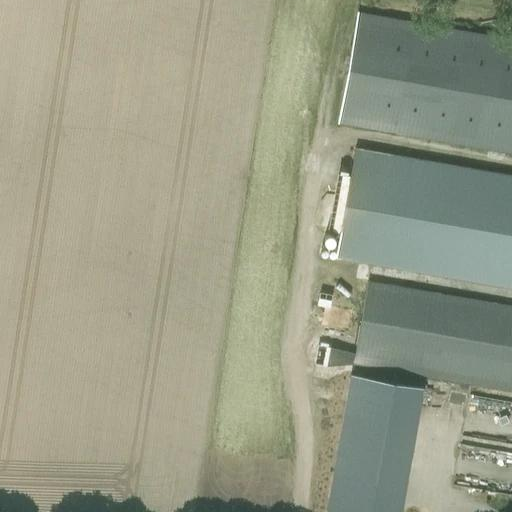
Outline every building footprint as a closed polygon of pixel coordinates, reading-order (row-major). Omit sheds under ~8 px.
[(473,146),(511,152),(511,40),(357,13),(338,122),(394,132),(473,146)] [(340,231),(336,257),(511,288),(511,175),(355,148),(351,169),(340,231)] [(340,167),(330,229),(340,231),(351,169),(340,167)] [(511,307),(367,282),(355,353),(327,348),(328,344),(320,343),(317,364),(330,366),(356,364),(511,391),(511,307)] [(326,511),(400,511),(422,387),(351,374),(326,511)] [(457,480),(492,486),(498,451),(477,448),(477,446),(463,443),(457,480)]
